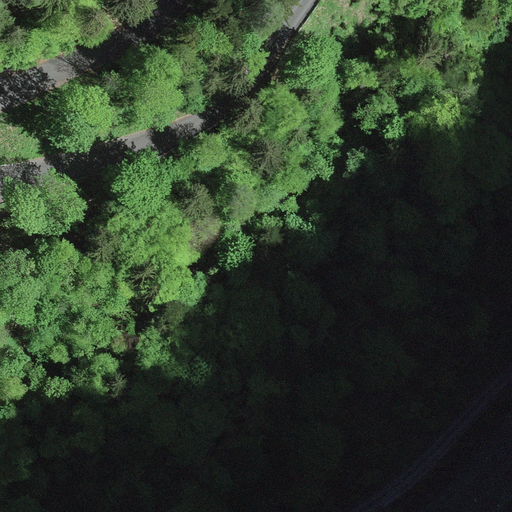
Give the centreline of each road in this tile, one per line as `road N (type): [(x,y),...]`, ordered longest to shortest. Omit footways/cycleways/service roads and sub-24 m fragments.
road 1 (unclassified): [(305,0),(243,82),(193,123),(132,149),(0,185)]
road 2 (track): [(360,511),(410,479),(511,371)]
road 3 (unclassified): [(0,95),(134,34),(175,0)]
